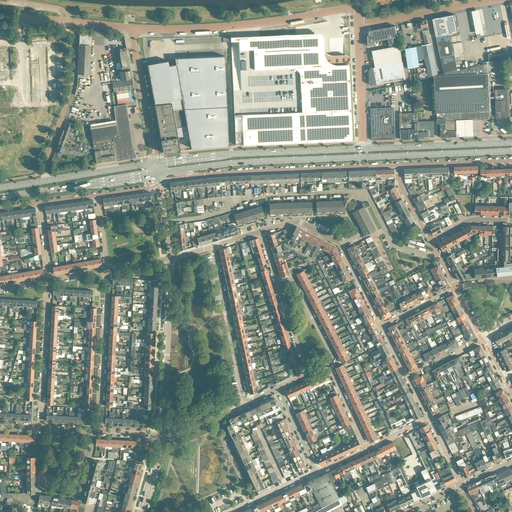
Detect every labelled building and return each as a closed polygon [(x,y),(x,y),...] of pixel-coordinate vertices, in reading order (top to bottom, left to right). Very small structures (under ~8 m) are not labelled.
[(474,11),(478,34),(486,32),(482,9),(474,11)] [(455,14),(433,19),(441,58),(454,55),(452,44),(451,36),(450,34),(458,32),(458,30),(457,27),(455,15),(455,14)] [(428,77),(434,76),(438,75),(431,38),(430,38),(427,20),(420,21),(422,31),(426,31),(427,34),(424,35),(424,36),(426,40),(427,40),(428,44),(417,46),(418,55),(423,54),(428,77)] [(398,37),(395,26),(368,31),(369,36),(368,36),(368,46),(376,45),(375,42),(388,39),(389,46),(394,45),(393,38),(398,37)] [(80,33),(79,44),(91,45),(92,34),(80,33)] [(231,40),(233,90),(235,145),(352,140),(352,139),(349,64),(346,65),(321,66),(319,36),(319,35),(296,36),(239,38),(239,39),(231,40)] [(78,66),(78,74),(90,75),(91,45),(79,44),(79,53),(78,66)] [(375,67),(402,62),(399,46),(372,51),(375,67)] [(416,46),(405,48),(408,69),(419,67),(416,46)] [(117,70),(118,72),(130,70),(130,67),(126,48),(121,48),(120,48),(120,49),(117,49),(121,69),(117,70)] [(494,55),(488,56),(489,62),(502,59),(501,54),(500,54),(500,50),(493,51),(494,55)] [(183,101),(189,136),(191,148),(229,146),(229,139),(229,136),(225,56),(175,58),(176,64),(183,101)] [(189,136),(183,101),(176,64),(169,66),(168,61),(148,64),(147,64),(149,72),(155,105),(166,104),(166,103),(172,102),(172,106),(173,107),(172,107),(173,109),(174,116),(174,117),(175,120),(175,121),(175,123),(175,124),(176,124),(176,127),(176,128),(177,130),(176,130),(177,131),(177,130),(177,134),(177,135),(178,135),(178,137),(189,136)] [(371,68),(369,70),(370,84),(371,85),(394,81),(395,85),(406,83),(402,62),(375,67),(371,68)] [(495,96),(489,96),(488,73),(487,63),(438,75),(434,76),(436,113),(490,110),(490,115),(496,115),(496,117),(496,118),(497,118),(498,118),(499,118),(500,118),(500,117),(510,116),(509,89),(495,89),(495,96)] [(132,78),(130,70),(118,72),(118,73),(119,73),(120,77),(115,78),(115,81),(124,80),(132,78)] [(114,93),(134,89),(132,79),(112,83),(114,93)] [(390,106),(390,89),(372,89),(372,100),(375,100),(375,101),(372,101),(372,106),(390,106)] [(155,105),(157,118),(157,121),(158,121),(158,125),(159,127),(160,132),(159,132),(160,134),(161,139),(161,141),(162,143),(161,143),(162,146),(163,153),(166,153),(171,152),(173,152),(180,151),(180,147),(179,145),(179,146),(178,141),(179,141),(178,137),(178,135),(177,135),(177,134),(177,130),(177,131),(176,130),(177,130),(176,128),(176,127),(176,124),(175,124),(175,123),(175,121),(175,120),(174,117),(174,116),(173,109),(172,107),(173,107),(172,106),(172,102),(166,103),(166,104),(155,105)] [(113,106),(115,122),(118,139),(113,140),(116,160),(116,161),(136,158),(135,151),(134,151),(126,104),(113,106)] [(395,139),(394,107),(371,108),(372,140),(373,140),(380,140),(380,138),(383,138),(383,140),(395,139)] [(410,139),(419,138),(418,124),(418,121),(417,109),(415,109),(415,112),(399,113),(400,139),(407,139),(407,138),(410,137),(410,139)] [(490,110),(436,113),(437,113),(437,123),(440,123),(441,136),(441,137),(457,137),(457,130),(456,130),(456,120),(473,119),(490,118),(490,115),(490,110)] [(474,136),(474,119),(456,120),(456,130),(457,130),(457,136),(474,136)] [(434,120),(418,121),(418,124),(419,138),(429,138),(429,137),(434,137),(434,120)] [(78,137),(72,136),(75,124),(66,122),(58,150),(86,158),(87,155),(90,156),(93,146),(77,141),(78,137)] [(91,130),(94,148),(95,158),(95,159),(96,163),(116,160),(113,140),(118,139),(115,122),(90,126),(91,130)] [(442,180),(442,167),(432,168),(432,176),(432,179),(433,183),(433,189),(437,187),(436,176),(439,176),(439,180),(442,180)] [(460,167),(451,167),(452,173),(458,173),(458,175),(461,175),(460,167)] [(318,187),(317,191),(322,190),(322,182),(329,181),(328,172),(323,172),(321,180),(318,187)] [(225,177),(226,184),(233,184),(232,176),(225,177)] [(188,181),(182,181),(183,189),(186,188),(187,195),(190,195),(189,188),(188,181)] [(170,183),(171,191),(174,191),(176,201),(178,201),(178,196),(177,189),(176,182),(170,183)] [(390,192),(381,197),(381,198),(382,199),(383,199),(391,195),(397,191),(394,186),(388,189),(390,192)] [(408,189),(411,195),(417,192),(417,191),(414,186),(408,189)] [(455,195),(452,187),(448,189),(446,190),(451,201),(457,199),(455,195)] [(421,189),(417,191),(417,192),(411,195),(413,197),(423,192),(421,189)] [(400,196),(397,191),(391,195),(394,200),(400,196)] [(151,192),(144,193),(145,200),(148,199),(150,207),(145,208),(146,211),(153,210),(151,192)] [(423,199),(425,197),(428,196),(430,195),(429,193),(425,195),(424,193),(421,194),(413,198),(415,202),(422,198),(423,199)] [(137,194),(130,195),(131,202),(136,201),(136,207),(139,207),(137,194)] [(123,196),(116,197),(117,204),(122,203),(123,209),(125,209),(123,196)] [(422,198),(415,202),(421,213),(428,210),(424,201),(430,198),(428,196),(425,197),(423,199),(422,198)] [(382,199),(381,200),(376,203),(379,208),(383,206),(385,204),(383,199),(382,199)] [(395,202),(398,208),(404,204),(401,199),(395,202)] [(86,201),(79,202),(80,209),(84,208),(85,214),(88,214),(87,208),(86,201)] [(330,211),(331,211),(330,201),(316,202),(316,206),(317,212),(317,211),(319,211),(320,212),(323,212),(324,212),(328,211),(330,211)] [(344,201),(330,201),(331,211),(333,211),(337,211),(337,212),(338,211),(342,211),(342,210),(344,210),(344,211),(345,211),(344,201)] [(298,213),(297,202),(283,203),(284,213),(287,212),(287,213),(290,213),(292,213),(295,213),(295,212),(297,212),(298,213)] [(311,212),(312,212),(311,202),(297,202),(298,213),(298,212),(300,212),(300,213),(304,212),(305,212),(309,212),(311,211),(311,212)] [(362,205),(351,210),(365,237),(376,231),(364,208),(365,208),(365,207),(366,207),(369,205),(368,202),(365,203),(364,202),(362,204),(362,205)] [(72,203),(66,204),(66,210),(71,210),(72,216),(74,216),(73,210),(72,203)] [(283,203),(270,204),(270,214),(270,213),(273,213),(273,214),(276,214),(278,214),(281,213),(284,213),(283,203)] [(398,208),(401,213),(407,210),(404,204),(398,208)] [(59,205),(52,206),(53,212),(57,212),(58,218),(61,218),(60,214),(60,211),(59,205)] [(264,216),(261,206),(248,210),(251,220),(251,219),(253,219),(257,218),(257,219),(258,218),(261,217),(261,216),(263,215),(264,216)] [(35,208),(28,209),(29,215),(33,215),(33,218),(34,218),(35,223),(30,224),(31,227),(38,226),(36,215),(35,208)] [(421,213),(424,218),(436,211),(435,209),(432,210),(429,212),(428,210),(421,213)] [(22,210),(15,211),(16,217),(20,217),(21,224),(24,223),(23,220),(22,216),(22,210)] [(248,210),(234,214),(237,224),(238,224),(237,223),(240,223),(243,222),(243,223),(245,222),(248,221),(248,220),(250,220),(251,220),(248,210)] [(388,210),(384,212),(382,213),(384,219),(389,216),(391,215),(390,213),(388,210)] [(402,220),(404,219),(410,215),(407,210),(401,213),(399,215),(402,220)] [(439,215),(436,211),(424,218),(426,222),(439,215)] [(8,212),(1,213),(2,219),(7,219),(7,225),(10,225),(9,221),(9,218),(8,212)] [(407,224),(413,221),(410,215),(404,219),(407,224)] [(90,224),(80,226),(80,228),(87,227),(90,227),(96,226),(96,219),(89,220),(90,224)] [(414,222),(399,230),(402,236),(417,228),(414,222)] [(435,227),(438,234),(443,231),(442,229),(444,228),(442,223),(437,226),(435,227)] [(238,233),(236,225),(229,227),(231,236),(238,233)] [(434,236),(438,234),(435,227),(434,225),(429,227),(430,227),(431,229),(430,229),(434,236)] [(293,242),(300,228),(296,226),(290,239),(293,241),(293,242)] [(471,232),(472,232),(468,226),(463,229),(467,237),(468,236),(472,234),(471,232)] [(23,234),(21,234),(21,236),(33,235),(39,234),(38,227),(32,228),(32,231),(29,232),(29,233),(23,234)] [(75,231),(73,231),(74,236),(78,235),(78,234),(81,233),(81,230),(88,230),(87,227),(80,228),(78,228),(75,229),(75,231)] [(223,230),(222,230),(225,238),(231,236),(229,227),(226,228),(225,227),(222,228),(223,230)] [(299,237),(300,238),(304,230),(300,228),(293,242),(296,243),(299,237)] [(463,229),(458,232),(462,240),(466,237),(467,240),(469,239),(468,236),(467,237),(463,229)] [(225,238),(222,230),(216,232),(219,239),(225,238)] [(304,230),(300,238),(302,238),(299,245),(301,246),(308,232),(304,230)] [(86,238),(85,238),(86,241),(98,239),(97,232),(88,234),(85,234),(86,238)] [(216,232),(210,234),(212,241),(219,239),(216,232)] [(306,241),(308,242),(312,234),(308,232),(301,246),(303,247),(306,241)] [(457,242),(458,242),(462,240),(458,232),(453,235),(457,242)] [(269,241),(276,239),(274,233),(267,235),(269,241)] [(16,237),(15,237),(15,239),(16,243),(17,243),(25,242),(24,238),(29,238),(30,242),(33,241),(40,240),(39,234),(33,235),(21,236),(16,237)] [(210,234),(204,236),(206,243),(212,241),(210,234)] [(306,255),(308,250),(316,236),(312,234),(308,242),(309,242),(306,249),(303,254),(306,255)] [(453,235),(448,237),(452,245),(456,243),(457,245),(459,244),(458,242),(457,242),(453,235)] [(199,245),(206,243),(204,236),(197,238),(199,245)] [(314,245),(315,245),(319,238),(316,236),(308,250),(306,255),(308,256),(311,251),(314,245)] [(447,248),(448,247),(452,245),(448,237),(443,240),(447,248)] [(258,238),(249,240),(251,247),(252,247),(260,244),(258,238)] [(317,246),(311,258),(313,259),(314,256),(316,254),(323,240),(319,238),(315,245),(317,246)] [(409,239),(407,246),(415,248),(416,242),(416,240),(414,239),(413,239),(412,240),(409,239)] [(316,254),(314,256),(317,257),(320,251),(322,252),(323,249),(323,250),(327,242),(323,240),(316,254)] [(443,240),(438,243),(442,250),(446,248),(447,251),(449,250),(448,247),(447,248),(443,240)] [(416,241),(416,242),(415,248),(426,252),(427,248),(425,244),(416,241)] [(323,250),(328,252),(336,248),(335,246),(327,242),(323,250)] [(349,252),(364,245),(363,242),(355,246),(355,245),(347,248),(349,252)] [(254,253),(256,252),(262,250),(260,244),(252,247),(254,253)] [(280,244),(279,244),(271,247),(273,253),(282,250),(280,244)] [(351,256),(365,249),(366,249),(364,245),(349,252),(351,256)] [(221,255),(232,253),(237,252),(239,252),(239,250),(231,251),(230,246),(220,250),(221,255)] [(353,260),(361,256),(360,255),(366,252),(371,249),(369,247),(366,249),(365,249),(351,256),(353,260)] [(273,253),(275,259),(282,257),(289,254),(290,254),(289,253),(283,255),(283,253),(292,250),(288,248),(284,250),(282,250),(273,253)] [(323,257),(324,259),(338,252),(336,248),(328,252),(329,252),(329,254),(323,257)] [(453,253),(445,257),(448,262),(461,255),(465,252),(464,249),(454,255),(453,253)] [(471,264),(485,256),(481,249),(477,251),(476,252),(478,256),(470,260),(471,264)] [(332,258),(332,259),(340,256),(338,252),(324,259),(325,261),(332,258)] [(233,259),(232,253),(221,255),(222,261),(230,260),(233,259)] [(289,254),(282,257),(275,259),(277,265),(283,263),(283,260),(285,259),(290,258),(289,254)] [(100,255),(93,257),(94,260),(95,267),(102,266),(101,259),(100,255)] [(361,258),(361,256),(353,260),(355,264),(369,257),(368,255),(361,258)] [(448,262),(450,266),(462,259),(463,258),(461,255),(448,262)] [(509,261),(509,255),(497,255),(497,261),(495,260),(494,260),(495,263),(496,276),(497,276),(511,273),(511,262),(506,263),(505,261),(509,261)] [(340,256),(332,259),(333,261),(327,264),(328,266),(342,259),(340,256)] [(355,264),(357,268),(364,264),(364,263),(370,259),(369,257),(355,264)] [(335,265),(336,267),(343,263),(342,259),(328,266),(329,269),(335,265)] [(450,266),(454,273),(462,269),(460,266),(464,264),(462,259),(450,266)] [(81,269),(80,262),(80,260),(73,261),(73,264),(75,270),(81,269)] [(88,268),(95,267),(94,260),(87,261),(88,268)] [(87,261),(80,262),(81,269),(88,268),(87,261)] [(369,261),(364,264),(357,268),(359,272),(373,265),(372,262),(370,263),(369,261)] [(279,271),(288,268),(286,262),(283,263),(277,265),(278,269),(279,271)] [(260,272),(261,271),(262,271),(267,270),(268,269),(266,263),(260,265),(258,265),(260,272)] [(343,263),(336,267),(337,268),(331,272),(332,274),(345,267),(343,263)] [(73,264),(66,265),(68,272),(75,270),(73,264)] [(61,273),(68,272),(66,265),(60,266),(61,273)] [(374,267),(373,265),(359,272),(361,276),(368,272),(373,269),(372,268),(374,267)] [(424,278),(440,269),(438,265),(430,269),(431,271),(426,274),(425,271),(422,273),(424,278)] [(60,266),(53,267),(54,274),(61,273),(60,266)] [(289,270),(292,269),(291,267),(288,268),(279,271),(279,273),(280,277),(284,276),(286,275),(290,274),(289,270)] [(347,271),(345,267),(332,274),(333,276),(339,273),(340,274),(347,271)] [(380,271),(377,272),(363,279),(365,284),(373,280),(372,280),(372,278),(378,275),(381,273),(382,275),(389,271),(387,267),(380,271)] [(465,267),(462,269),(454,273),(458,280),(473,278),(473,273),(465,274),(463,272),(466,270),(465,267)] [(442,273),(440,269),(424,278),(425,280),(426,281),(428,281),(427,279),(434,276),(434,277),(442,273)] [(11,272),(11,275),(12,282),(19,281),(18,273),(17,270),(11,272)] [(304,270),(296,274),(299,279),(307,274),(307,273),(305,274),(304,270)] [(369,273),(368,272),(361,276),(363,279),(377,272),(376,271),(376,270),(369,273)] [(347,271),(340,274),(341,276),(335,279),(336,282),(349,275),(347,271)] [(431,284),(444,277),(442,273),(434,277),(435,279),(430,282),(431,284)] [(245,274),(239,275),(233,277),(226,278),(227,285),(235,284),(235,283),(234,279),(246,276),(245,274)] [(307,274),(299,279),(301,283),(308,280),(307,276),(308,276),(307,274)] [(351,279),(349,275),(336,282),(337,284),(343,281),(344,282),(351,279)] [(367,288),(384,280),(383,277),(377,280),(376,279),(373,280),(365,284),(367,288)] [(439,285),(446,280),(444,277),(431,284),(430,285),(428,281),(426,281),(430,289),(432,288),(432,287),(438,283),(439,285)] [(367,288),(369,292),(377,288),(376,286),(386,281),(385,279),(384,280),(367,288)] [(308,280),(301,283),(303,288),(312,283),(311,282),(310,283),(309,281),(308,280)] [(446,280),(439,285),(433,287),(435,290),(431,292),(432,294),(436,292),(449,285),(446,280)] [(421,282),(428,296),(432,294),(428,287),(426,288),(423,281),(421,282)] [(420,286),(418,287),(424,298),(428,296),(421,282),(418,283),(420,286)] [(264,292),(267,291),(273,289),(271,283),(265,285),(262,286),(264,292)] [(312,283),(303,288),(306,293),(313,289),(312,286),(313,285),(312,283)] [(414,283),(412,284),(420,300),(424,298),(418,287),(417,288),(414,283)] [(235,284),(227,285),(228,292),(242,289),(242,286),(237,287),(237,284),(235,284)] [(416,302),(420,300),(412,284),(409,285),(414,294),(412,295),(416,302)] [(369,292),(371,296),(388,287),(387,285),(384,286),(378,289),(377,288),(369,292)] [(339,292),(334,294),(338,301),(340,301),(344,298),(358,291),(356,287),(341,295),(339,292)] [(371,296),(373,300),(381,296),(380,294),(386,291),(389,290),(388,287),(371,296)] [(397,288),(395,290),(397,294),(405,308),(408,306),(403,295),(401,296),(400,293),(397,288)] [(242,291),(242,289),(228,292),(229,297),(237,296),(237,292),(242,291)] [(313,289),(306,293),(308,297),(317,293),(316,291),(315,292),(313,289)] [(405,290),(412,304),(416,302),(412,295),(411,296),(407,289),(405,290)] [(405,308),(397,294),(395,290),(393,291),(397,298),(395,299),(401,310),(405,308)] [(408,306),(412,304),(405,290),(403,291),(404,294),(403,295),(408,306)] [(360,295),(358,291),(344,298),(346,301),(352,297),(353,299),(360,295)] [(317,293),(308,297),(311,302),(318,298),(316,295),(318,294),(317,293)] [(373,300),(375,304),(392,295),(391,293),(382,297),(381,296),(373,300)] [(453,294),(437,303),(439,307),(442,305),(442,303),(447,301),(448,302),(455,298),(453,294)] [(348,306),(362,299),(360,295),(353,299),(353,301),(347,304),(348,306)] [(392,295),(375,304),(377,307),(385,304),(384,303),(390,300),(390,299),(393,297),(392,295)] [(318,298),(311,302),(313,307),(322,302),(321,301),(320,302),(318,298)] [(442,305),(439,307),(441,310),(457,302),(455,298),(448,302),(449,304),(443,307),(442,305)] [(364,303),(362,299),(348,306),(350,308),(356,305),(357,307),(364,303)] [(245,300),(238,302),(231,303),(232,309),(242,307),(242,303),(245,303),(245,300)] [(385,304),(377,307),(379,311),(396,303),(395,300),(386,305),(385,304)] [(322,302),(313,307),(315,311),(323,307),(325,306),(322,302)] [(459,306),(457,302),(441,310),(442,313),(451,308),(452,310),(459,306)] [(352,314),(366,307),(364,303),(357,307),(357,308),(351,311),(352,314)] [(397,305),(396,303),(379,311),(381,315),(389,311),(388,309),(394,306),(397,305)] [(443,317),(440,310),(436,303),(432,305),(439,319),(443,317)] [(428,307),(432,314),(433,316),(435,321),(437,320),(439,319),(432,305),(428,307)] [(445,318),(461,310),(459,306),(452,310),(453,311),(447,314),(447,315),(444,317),(445,318)] [(323,307),(315,311),(318,316),(326,311),(326,310),(325,311),(323,307)] [(368,311),(366,307),(352,314),(354,316),(360,313),(361,315),(368,311)] [(431,315),(432,314),(428,307),(425,309),(432,323),(434,321),(431,315)] [(383,319),(389,316),(397,312),(396,310),(395,309),(389,312),(389,311),(381,315),(383,319)] [(432,323),(425,309),(421,311),(423,316),(424,318),(426,318),(429,324),(432,323)] [(449,319),(455,316),(456,318),(463,314),(461,310),(445,318),(446,320),(449,319)] [(318,316),(320,320),(328,317),(326,313),(327,313),(326,311),(318,316)] [(356,322),(370,315),(368,311),(361,315),(361,316),(355,319),(356,322)] [(424,318),(423,316),(421,311),(417,313),(424,327),(426,325),(423,319),(424,318)] [(233,316),(234,321),(242,319),(241,316),(244,316),(244,315),(247,314),(247,312),(244,313),(241,313),(233,315),(233,316)] [(424,327),(417,313),(413,315),(417,322),(418,322),(421,328),(424,327)] [(465,317),(465,316),(463,314),(456,318),(457,319),(451,322),(449,323),(449,321),(447,322),(449,326),(465,317)] [(364,321),(365,322),(372,319),(370,315),(356,322),(358,324),(364,321)] [(413,315),(409,317),(416,331),(418,330),(418,329),(415,323),(417,322),(413,315)] [(328,317),(320,320),(322,325),(331,321),(331,319),(329,320),(328,317)] [(418,335),(416,331),(409,317),(405,319),(409,326),(411,326),(413,329),(411,330),(416,340),(420,338),(418,335)] [(459,324),(460,325),(467,321),(465,317),(449,326),(451,330),(454,328),(454,326),(459,324)] [(244,326),(250,325),(249,323),(243,324),(242,319),(234,321),(235,322),(236,328),(244,326)] [(374,323),(372,319),(365,322),(366,324),(359,327),(356,329),(357,331),(360,330),(374,323)] [(404,319),(388,328),(390,332),(397,328),(396,327),(403,323),(404,325),(405,324),(406,323),(404,319)] [(331,321),(322,325),(325,330),(332,326),(331,323),(332,322),(331,321)] [(469,325),(467,321),(460,325),(461,327),(455,330),(454,328),(451,330),(453,334),(469,325)] [(285,328),(283,322),(277,324),(275,324),(277,331),(279,330),(285,328)] [(143,323),(143,326),(149,326),(148,330),(148,332),(155,333),(155,332),(155,330),(155,329),(155,324),(143,323)] [(250,325),(244,326),(236,328),(237,334),(245,332),(244,329),(259,326),(258,323),(250,325)] [(369,330),(376,327),(374,323),(360,330),(361,332),(362,332),(368,329),(369,330)] [(409,329),(406,323),(405,324),(407,328),(403,330),(392,336),(394,339),(401,336),(400,334),(409,329)] [(471,329),(469,325),(453,334),(454,335),(457,334),(463,331),(464,333),(471,329)] [(332,326),(325,330),(327,334),(336,330),(335,329),(334,330),(332,326)] [(378,330),(376,327),(369,330),(370,332),(363,335),(364,337),(378,330)] [(390,332),(392,336),(403,330),(402,327),(398,330),(397,328),(390,332)] [(455,338),(457,342),(459,340),(460,340),(460,338),(465,336),(466,337),(473,333),(471,329),(464,333),(455,338)] [(505,330),(503,331),(507,340),(511,337),(507,329),(505,330)] [(336,330),(327,334),(330,339),(337,335),(335,332),(337,331),(336,330)] [(380,334),(378,330),(364,337),(366,340),(372,336),(373,338),(380,334)] [(446,332),(447,334),(454,348),(458,346),(454,338),(453,339),(449,333),(448,331),(446,332)] [(503,331),(498,334),(502,342),(507,340),(503,331)] [(462,339),(464,343),(466,342),(469,340),(471,339),(475,337),(473,333),(466,337),(462,339)] [(289,341),(287,334),(281,336),(279,337),(281,343),(283,343),(289,341)] [(382,338),(380,334),(373,338),(373,339),(367,343),(368,345),(382,338)] [(401,336),(394,339),(396,343),(409,336),(408,334),(402,337),(401,336)] [(447,342),(450,350),(454,348),(447,334),(445,335),(448,341),(447,342)] [(502,342),(498,334),(493,336),(498,344),(502,342)] [(337,335),(330,339),(332,344),(341,339),(340,338),(339,339),(337,335)] [(409,336),(396,343),(398,347),(405,343),(404,342),(410,339),(409,336)] [(447,352),(450,350),(447,342),(445,343),(442,336),(439,338),(447,352)] [(252,337),(248,337),(238,340),(239,345),(247,344),(246,340),(253,339),(252,337)] [(382,338),(368,345),(365,347),(366,349),(370,347),(376,344),(377,346),(378,346),(384,343),(384,342),(382,338)] [(439,346),(443,354),(447,352),(439,338),(437,339),(440,345),(439,346)] [(341,339),(332,344),(334,348),(342,344),(340,341),(341,340),(341,339)] [(439,356),(443,354),(439,346),(437,347),(434,340),(432,342),(439,356)] [(406,345),(405,343),(398,347),(400,351),(413,344),(416,343),(415,341),(412,343),(412,342),(406,345)] [(431,350),(435,358),(439,356),(432,342),(429,343),(433,349),(431,350)] [(250,343),(247,344),(239,345),(241,351),(254,348),(254,346),(251,347),(250,343)] [(387,348),(384,343),(378,346),(378,347),(379,349),(371,353),(373,356),(387,348)] [(416,343),(413,344),(400,351),(402,355),(409,351),(408,350),(417,345),(416,343)] [(342,344),(334,348),(337,353),(345,348),(345,347),(344,348),(342,344)] [(426,344),(424,346),(431,360),(435,358),(431,350),(430,351),(426,344)] [(423,354),(427,362),(431,360),(424,346),(422,347),(425,353),(423,354)] [(480,346),(469,352),(471,356),(475,354),(482,350),(481,347),(480,346)] [(242,358),(250,356),(249,352),(255,350),(254,348),(241,351),(242,358)] [(291,348),(285,350),(283,351),(285,357),(288,356),(294,354),(292,348),(291,348)] [(345,348),(337,353),(339,358),(347,354),(345,350),(346,350),(345,348)] [(387,348),(373,356),(374,358),(382,354),(383,357),(390,354),(387,348)] [(409,351),(402,355),(404,359),(417,352),(420,350),(419,348),(416,350),(416,349),(410,353),(409,351)] [(497,353),(499,357),(508,353),(505,348),(497,353)] [(484,354),(482,350),(475,354),(476,355),(469,359),(471,362),(478,358),(484,354)] [(417,352),(404,359),(406,362),(413,359),(412,357),(419,354),(417,352)] [(349,353),(347,354),(339,358),(342,363),(351,358),(349,353)] [(508,353),(499,357),(502,362),(510,358),(508,353)] [(383,357),(374,362),(377,367),(380,366),(380,365),(392,359),(390,354),(383,357)] [(420,358),(420,357),(414,360),(413,359),(406,362),(408,366),(421,360),(420,358)] [(461,365),(457,357),(453,360),(461,377),(463,376),(462,372),(459,366),(461,365)] [(463,367),(466,372),(468,370),(481,364),(488,360),(486,357),(479,360),(479,361),(473,365),(469,367),(468,364),(463,367)] [(422,362),(423,364),(426,362),(424,358),(421,360),(408,366),(410,370),(417,367),(416,365),(422,362)] [(502,362),(504,367),(511,362),(511,361),(510,358),(502,362)] [(377,367),(373,369),(373,370),(378,368),(378,370),(387,365),(387,367),(395,363),(392,359),(380,365),(380,366),(377,367)] [(287,370),(292,368),(298,367),(296,360),(290,362),(285,364),(287,370)] [(461,377),(453,360),(449,362),(452,369),(454,368),(459,378),(461,377)] [(490,364),(488,360),(481,364),(482,366),(475,369),(477,372),(483,369),(483,368),(485,367),(490,364)] [(455,374),(452,369),(449,362),(445,364),(453,381),(456,379),(454,376),(453,375),(455,374)] [(397,368),(395,363),(387,367),(389,369),(383,372),(383,373),(384,375),(385,374),(390,372),(397,368)] [(335,368),(337,372),(346,368),(345,367),(344,368),(343,364),(335,368)] [(453,381),(445,364),(441,366),(445,373),(446,372),(449,379),(451,382),(453,381)] [(483,373),(485,373),(492,369),(490,364),(485,367),(483,368),(483,369),(477,372),(478,374),(482,372),(483,373)] [(445,373),(441,366),(437,368),(444,381),(446,380),(443,374),(445,373)] [(347,370),(346,368),(337,372),(340,377),(347,373),(346,370),(347,370)] [(400,374),(397,368),(390,372),(392,375),(385,379),(386,381),(400,374)] [(444,381),(437,368),(432,370),(436,378),(438,376),(441,383),(444,381)] [(486,375),(479,378),(480,380),(494,373),(492,369),(485,373),(486,375)] [(326,372),(320,374),(324,381),(329,379),(326,372)] [(254,374),(246,376),(247,382),(257,380),(256,376),(260,375),(259,373),(254,374)] [(340,377),(342,382),(350,378),(350,376),(349,377),(347,373),(340,377)] [(488,379),(489,381),(496,377),(494,373),(480,380),(481,383),(488,379)] [(325,384),(324,381),(320,374),(315,377),(319,387),(325,384)] [(395,380),(396,382),(402,378),(400,374),(386,381),(387,383),(387,384),(395,380)] [(414,379),(416,383),(430,376),(429,374),(422,377),(422,376),(420,376),(418,378),(414,379)] [(153,376),(153,375),(152,375),(146,375),(146,376),(146,377),(146,381),(138,380),(138,383),(139,383),(152,384),(153,376)] [(416,383),(418,387),(426,383),(425,382),(431,378),(434,377),(433,375),(430,376),(416,383)] [(315,377),(309,380),(312,387),(313,389),(319,387),(315,377)] [(484,389),(485,388),(498,381),(496,377),(489,381),(490,383),(482,386),(483,387),(484,389)] [(342,382),(344,386),(351,383),(350,380),(351,379),(350,378),(342,382)] [(405,383),(402,378),(396,382),(397,384),(389,388),(391,390),(405,383)] [(312,387),(309,380),(303,383),(306,390),(312,387)] [(418,387),(420,391),(437,382),(436,380),(433,381),(426,385),(426,383),(418,387)] [(485,388),(484,389),(483,389),(484,391),(492,387),(493,389),(500,386),(498,381),(485,388)] [(420,391),(422,395),(432,389),(432,388),(435,386),(438,385),(437,382),(420,391)] [(306,390),(303,383),(297,385),(300,392),(306,390)] [(344,386),(346,391),(354,387),(354,386),(353,386),(351,383),(344,386)] [(405,383),(391,390),(385,393),(386,396),(399,389),(400,391),(407,387),(405,383)] [(262,387),(261,385),(248,388),(249,394),(257,392),(257,389),(259,389),(259,388),(262,387)] [(297,385),(291,388),(294,395),(300,392),(297,385)] [(346,391),(348,395),(356,392),(354,389),(355,388),(354,387),(346,391)] [(401,392),(393,397),(394,399),(395,399),(409,391),(407,387),(400,391),(401,392)] [(291,388),(285,391),(286,392),(288,398),(289,397),(290,401),(296,398),(294,395),(291,388)] [(429,391),(422,395),(424,398),(438,391),(437,389),(433,391),(432,389),(429,391)] [(489,398),(491,400),(504,393),(502,389),(495,393),(496,395),(489,398)] [(405,399),(405,400),(412,397),(409,391),(395,399),(396,401),(399,400),(400,402),(405,399)] [(438,391),(424,398),(426,402),(433,399),(433,397),(439,394),(441,393),(439,391),(438,391)] [(348,395),(350,400),(359,396),(358,395),(357,395),(356,392),(348,395)] [(506,397),(504,393),(491,400),(492,402),(498,399),(499,401),(506,397)] [(330,403),(339,399),(337,394),(329,398),(330,401),(329,401),(330,403)] [(350,400),(352,405),(360,401),(358,398),(359,398),(359,396),(350,400)] [(426,402),(428,406),(444,398),(442,396),(434,400),(433,399),(426,402)] [(457,396),(453,398),(455,402),(456,405),(457,406),(461,404),(460,403),(459,400),(457,396)] [(414,401),(412,397),(405,400),(406,402),(398,406),(400,409),(414,401)] [(486,402),(484,397),(478,400),(480,405),(483,404),(486,402)] [(508,401),(506,397),(499,401),(500,402),(490,407),(492,409),(493,408),(508,401)] [(272,399),(269,401),(273,409),(275,413),(281,410),(278,404),(277,405),(274,399),(274,398),(272,399)] [(428,406),(430,410),(437,406),(437,405),(443,402),(445,401),(444,398),(428,406)] [(339,399),(330,403),(329,404),(331,409),(334,408),(341,404),(339,399)] [(448,401),(447,402),(450,408),(455,406),(455,405),(452,399),(448,401)] [(319,402),(316,404),(319,409),(321,407),(320,405),(326,402),(325,400),(319,402)] [(269,401),(264,403),(268,411),(273,409),(269,401)] [(352,405),(355,409),(363,406),(363,404),(362,405),(360,401),(352,405)] [(408,407),(409,409),(416,405),(414,401),(400,409),(401,411),(408,407)] [(508,401),(493,408),(495,411),(498,409),(499,410),(503,408),(510,405),(508,401)] [(268,411),(264,403),(259,405),(263,414),(268,411)] [(334,413),(343,409),(341,404),(334,408),(331,409),(333,414),(334,413)] [(438,408),(437,406),(430,410),(432,414),(446,407),(445,404),(438,408)] [(259,405),(254,407),(258,416),(263,414),(259,405)] [(411,414),(412,414),(419,410),(416,405),(409,409),(402,413),(404,416),(405,416),(411,412),(411,414)] [(511,408),(511,407),(510,405),(503,408),(504,410),(497,413),(499,416),(511,408)] [(363,406),(355,409),(357,414),(364,411),(363,407),(364,407),(363,406)] [(254,407),(249,410),(253,418),(258,416),(254,407)] [(511,408),(499,416),(496,417),(498,419),(506,415),(507,416),(511,413),(511,408)] [(346,414),(343,409),(334,413),(336,418),(338,417),(346,414)] [(249,410),(245,412),(248,421),(250,423),(254,421),(253,418),(249,410)] [(296,413),(298,418),(306,414),(305,412),(304,413),(303,410),(296,413)] [(419,411),(419,410),(412,414),(412,415),(413,417),(407,420),(406,421),(405,420),(404,418),(394,423),(393,422),(390,424),(393,430),(422,416),(419,411)] [(366,414),(364,411),(357,414),(359,419),(367,415),(367,414),(366,414)] [(243,423),(248,421),(245,412),(240,414),(242,419),(243,423)] [(306,414),(298,418),(300,423),(307,420),(312,418),(310,413),(306,414)] [(511,418),(511,413),(507,416),(508,418),(501,421),(499,422),(500,424),(501,424),(511,418)] [(240,414),(229,419),(230,421),(229,423),(234,425),(235,423),(238,421),(242,419),(240,414)] [(348,419),(346,414),(338,417),(339,420),(338,420),(339,423),(348,419)] [(435,419),(436,423),(437,425),(448,419),(445,414),(435,419)] [(359,419),(361,423),(369,420),(367,417),(368,416),(367,415),(359,419)] [(511,418),(501,424),(502,427),(506,424),(507,426),(511,424),(511,423),(511,418)] [(275,423),(277,428),(286,424),(283,419),(275,423)] [(348,419),(339,423),(341,425),(342,424),(343,427),(350,424),(348,419)] [(448,419),(437,425),(440,430),(451,424),(448,419)] [(492,433),(489,426),(487,422),(486,419),(483,420),(479,421),(484,431),(486,435),(492,433)] [(300,423),(303,428),(311,424),(310,422),(309,422),(307,420),(300,423)] [(361,423),(363,428),(372,424),(371,423),(370,423),(369,420),(361,423)] [(479,421),(475,423),(477,428),(480,433),(484,431),(479,421)] [(228,425),(227,426),(231,436),(236,434),(233,427),(234,425),(229,423),(228,425)] [(277,428),(280,433),(288,429),(288,428),(289,428),(288,425),(287,426),(286,424),(277,428)] [(311,424),(303,428),(305,433),(312,429),(311,427),(312,426),(311,424)] [(363,428),(365,433),(373,429),(371,426),(372,425),(372,424),(363,428)] [(414,433),(415,435),(428,429),(426,424),(419,428),(420,430),(414,433)] [(451,424),(440,430),(442,434),(453,428),(451,424)] [(345,428),(348,435),(349,437),(355,434),(351,425),(345,428)] [(466,434),(471,431),(468,426),(468,425),(458,430),(461,436),(466,434)] [(305,433),(307,438),(315,434),(318,433),(315,428),(312,429),(305,433)] [(348,435),(345,428),(339,431),(340,433),(342,437),(343,437),(343,435),(345,434),(348,436),(348,435)] [(453,428),(442,434),(444,438),(450,434),(454,432),(455,432),(453,428)] [(290,434),(288,429),(280,433),(282,438),(290,434)] [(373,429),(365,433),(368,437),(376,433),(376,432),(374,432),(373,429)] [(430,433),(428,429),(415,435),(416,437),(422,434),(423,436),(423,437),(431,433),(430,433)] [(454,432),(460,442),(464,440),(463,440),(461,436),(458,430),(455,432),(454,432)] [(376,433),(368,437),(370,442),(380,437),(378,432),(376,433)] [(454,432),(450,434),(452,438),(454,442),(456,446),(458,450),(463,448),(460,442),(454,432)] [(231,436),(234,442),(244,437),(244,435),(241,437),(239,433),(236,434),(231,436)] [(419,442),(420,444),(433,438),(431,433),(423,437),(424,437),(425,439),(419,442)] [(293,439),(290,434),(282,438),(284,442),(293,439)] [(315,434),(307,438),(309,443),(317,439),(315,437),(316,436),(315,434)] [(403,436),(398,439),(402,447),(407,444),(404,438),(403,436)] [(234,442),(237,447),(244,444),(247,442),(244,437),(234,442)] [(261,442),(259,437),(253,439),(256,445),(258,444),(261,442)] [(503,439),(504,440),(507,449),(508,449),(511,456),(511,455),(511,447),(511,448),(509,448),(506,439),(506,437),(503,439)] [(355,441),(352,442),(355,449),(361,446),(357,438),(354,440),(355,441)] [(417,445),(415,446),(416,449),(421,446),(427,443),(428,445),(435,442),(433,438),(420,444),(417,445)] [(95,451),(94,457),(101,458),(102,452),(102,445),(102,439),(96,439),(96,445),(99,445),(99,448),(100,448),(100,451),(95,451)] [(295,443),(293,439),(284,442),(286,447),(295,443)] [(398,439),(393,441),(394,441),(398,449),(402,447),(398,439)] [(504,440),(499,442),(500,444),(502,444),(505,450),(503,451),(505,458),(506,458),(511,456),(508,449),(507,449),(504,440)] [(349,452),(355,449),(352,442),(351,441),(348,442),(349,443),(346,445),(349,452)] [(244,444),(237,447),(239,453),(247,449),(250,448),(247,442),(244,444)] [(392,442),(387,444),(390,451),(391,450),(393,449),(395,454),(396,454),(398,453),(392,442)] [(423,451),(418,453),(420,456),(425,453),(437,447),(435,442),(428,445),(428,446),(429,448),(423,451)] [(286,447),(289,452),(297,448),(298,448),(297,445),(296,445),(295,443),(286,447)] [(490,445),(491,446),(491,447),(498,461),(502,459),(496,446),(494,443),(493,444),(490,445)] [(343,446),(340,447),(343,454),(349,452),(346,445),(345,444),(342,445),(343,446)] [(384,454),(390,451),(387,444),(381,447),(384,454)] [(1,445),(1,449),(5,450),(5,456),(7,456),(8,456),(8,454),(8,450),(9,446),(6,446),(1,445)] [(325,446),(320,449),(322,454),(323,455),(323,456),(326,462),(331,460),(328,453),(325,446)] [(337,457),(343,454),(340,447),(339,446),(337,448),(337,449),(334,450),(337,457)] [(491,455),(495,463),(498,461),(491,447),(491,446),(490,446),(489,447),(491,452),(489,453),(491,456),(491,455)] [(381,447),(375,451),(378,457),(381,464),(382,467),(385,466),(383,463),(382,460),(382,459),(380,456),(384,454),(381,447)] [(289,452),(282,455),(283,458),(286,457),(287,457),(288,458),(289,458),(299,453),(297,448),(289,452)] [(438,448),(429,452),(431,456),(432,458),(441,453),(438,448)] [(239,453),(242,458),(249,455),(247,449),(239,453)] [(331,451),(328,453),(331,460),(337,457),(334,450),(334,449),(331,450),(331,451)] [(491,465),(495,463),(491,455),(491,456),(489,453),(488,454),(486,449),(484,450),(489,461),(491,465)] [(484,450),(482,451),(483,454),(482,455),(484,459),(487,466),(491,465),(489,461),(484,450)] [(375,451),(369,453),(372,460),(375,458),(376,463),(377,462),(379,465),(381,464),(378,457),(375,451)] [(261,456),(264,461),(269,459),(266,453),(261,456)] [(302,458),(299,453),(289,458),(291,463),(302,458)] [(369,453),(364,456),(366,462),(368,465),(369,467),(374,464),(372,460),(369,453)] [(320,457),(317,458),(320,465),(326,462),(323,456),(322,454),(319,456),(320,457)] [(242,458),(244,464),(252,460),(249,455),(242,458)] [(366,462),(364,456),(358,459),(360,465),(361,465),(363,469),(365,468),(366,470),(369,469),(368,465),(366,462)] [(293,468),(295,467),(304,463),(303,461),(304,461),(303,458),(302,459),(302,458),(291,463),(290,463),(293,468)] [(464,477),(471,474),(469,469),(468,470),(465,463),(464,463),(462,458),(456,461),(464,477)] [(252,460),(244,464),(247,469),(254,466),(257,464),(255,459),(252,460)] [(360,465),(358,459),(352,461),(357,474),(358,474),(360,473),(357,466),(360,465)] [(478,470),(487,466),(484,459),(480,460),(475,463),(474,463),(478,470)] [(93,460),(91,466),(100,468),(102,469),(104,462),(99,461),(98,462),(93,460)] [(134,461),(133,468),(140,470),(142,463),(143,461),(135,461),(134,461)] [(352,461),(346,464),(351,474),(352,476),(357,474),(352,461)] [(469,461),(465,463),(468,470),(469,469),(471,474),(475,472),(471,464),(469,461)] [(293,468),(295,473),(306,468),(307,467),(306,464),(305,465),(304,463),(295,467),(293,468)] [(346,464),(341,466),(345,476),(351,474),(346,464)] [(91,466),(90,472),(99,474),(100,472),(99,471),(100,468),(91,466)] [(247,469),(249,475),(257,471),(254,466),(247,469)] [(347,481),(345,476),(341,466),(332,470),(336,478),(339,477),(341,476),(344,483),(347,481)] [(124,472),(128,473),(131,474),(139,476),(140,470),(133,468),(129,467),(128,470),(125,469),(124,472)] [(456,481),(455,479),(449,467),(444,469),(445,472),(444,472),(446,476),(449,475),(449,476),(447,477),(450,483),(456,481)] [(257,471),(249,475),(252,480),(259,476),(265,474),(262,468),(257,471)] [(418,480),(414,482),(421,497),(436,490),(433,482),(431,479),(426,468),(420,471),(425,481),(420,484),(418,480)] [(450,483),(447,477),(449,476),(449,475),(446,476),(444,472),(445,472),(444,469),(441,471),(439,468),(437,469),(440,477),(441,476),(442,478),(446,485),(450,483)] [(332,470),(326,473),(333,488),(334,488),(339,485),(336,478),(332,470)] [(393,482),(397,481),(393,473),(392,470),(388,472),(393,482)] [(506,471),(501,473),(505,481),(510,479),(506,471)] [(389,484),(393,482),(388,472),(384,474),(385,476),(389,484)] [(437,472),(434,473),(441,487),(446,485),(442,478),(440,479),(437,472)] [(126,479),(129,480),(137,482),(139,476),(131,474),(128,473),(126,479)] [(326,473),(307,482),(311,489),(313,492),(319,503),(320,506),(321,508),(339,498),(334,488),(333,488),(326,473)] [(436,490),(441,487),(434,473),(432,474),(435,481),(433,482),(436,490)] [(496,473),(492,475),(495,483),(497,482),(500,488),(500,489),(502,488),(502,486),(497,475),(496,473)] [(507,484),(505,481),(501,473),(497,475),(502,486),(507,484)] [(492,475),(485,478),(488,486),(490,490),(492,492),(494,491),(491,485),(495,483),(492,475)] [(252,480),(254,485),(262,482),(259,476),(252,480)] [(382,477),(381,478),(379,478),(383,487),(389,484),(385,476),(382,477)] [(88,477),(86,483),(96,486),(100,487),(101,481),(96,480),(88,477)] [(125,485),(128,486),(135,488),(137,482),(129,480),(126,479),(120,477),(119,479),(126,481),(125,485)] [(377,490),(383,487),(379,478),(373,481),(377,490)] [(400,478),(396,480),(397,481),(401,489),(401,490),(402,492),(407,503),(414,500),(411,493),(410,492),(408,492),(406,487),(405,488),(400,478)] [(490,490),(488,486),(485,478),(481,480),(486,491),(486,492),(490,490)] [(481,480),(477,482),(482,493),(483,496),(485,495),(484,492),(486,491),(481,480)] [(262,482),(254,485),(257,491),(267,486),(265,481),(262,482)] [(365,485),(368,492),(369,493),(377,490),(373,481),(365,485)] [(313,492),(311,489),(307,482),(302,484),(307,495),(313,492)] [(415,491),(411,493),(414,500),(421,497),(414,482),(411,483),(412,484),(415,491)] [(479,495),(482,493),(477,482),(476,482),(467,486),(473,500),(475,499),(479,497),(479,495)] [(95,488),(96,486),(86,483),(85,489),(94,492),(97,489),(95,488)] [(302,484),(296,487),(300,494),(301,496),(303,495),(304,497),(307,495),(302,484)] [(123,491),(126,492),(134,494),(135,488),(128,486),(125,485),(123,491)] [(359,496),(368,492),(365,485),(356,489),(357,492),(359,496)] [(295,496),(300,494),(296,487),(291,489),(295,496)] [(85,489),(83,495),(95,498),(94,497),(95,494),(94,494),(94,492),(85,489)] [(291,489),(286,492),(289,499),(295,496),(291,489)] [(401,489),(397,491),(399,496),(398,496),(400,499),(397,500),(400,507),(404,505),(407,503),(402,492),(401,490),(401,489)] [(132,501),(134,494),(126,492),(124,498),(124,499),(132,501)] [(290,502),(289,499),(286,492),(280,494),(284,501),(285,504),(290,502)] [(39,499),(38,504),(40,505),(40,506),(44,506),(44,505),(46,495),(40,494),(39,499)] [(275,497),(279,507),(280,508),(283,506),(281,502),(284,501),(280,494),(279,495),(275,497)] [(391,494),(388,495),(392,504),(392,505),(392,506),(394,509),(399,507),(400,507),(397,500),(395,496),(392,497),(391,494)] [(93,504),(95,498),(83,495),(82,501),(93,504)] [(13,497),(7,498),(5,504),(9,504),(13,506),(15,500),(12,499),(13,498),(13,497)] [(274,510),(279,507),(275,497),(272,498),(269,499),(272,507),(273,506),(274,510)] [(70,508),(72,499),(65,498),(64,507),(70,508)] [(78,500),(72,499),(70,508),(69,511),(73,511),(74,508),(77,508),(78,502),(78,500)] [(115,503),(116,503),(122,505),(130,507),(132,501),(124,499),(123,502),(120,501),(120,502),(116,501),(115,503)] [(269,499),(263,502),(266,510),(269,508),(270,511),(273,511),(271,507),(272,507),(269,499)] [(373,503),(376,509),(377,511),(385,511),(382,506),(380,507),(377,501),(373,503)] [(478,503),(475,504),(479,511),(480,511),(488,508),(489,508),(488,505),(486,502),(484,503),(485,504),(483,505),(481,501),(478,503)] [(264,511),(264,510),(266,510),(263,502),(257,505),(260,511),(264,511)] [(372,510),(369,511),(377,511),(376,509),(375,509),(372,502),(369,504),(372,510)] [(121,508),(121,511),(123,511),(128,511),(130,507),(122,505),(116,503),(115,506),(121,508)]
